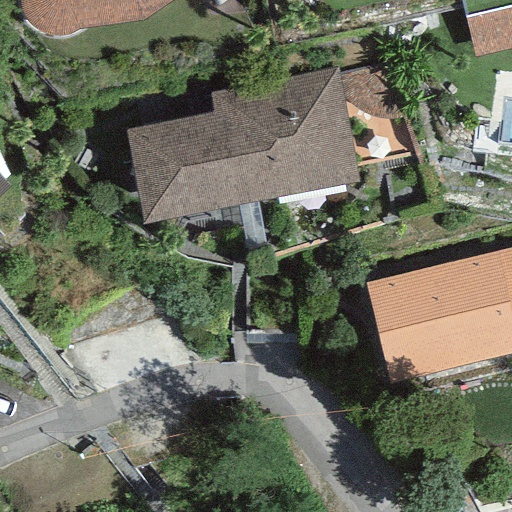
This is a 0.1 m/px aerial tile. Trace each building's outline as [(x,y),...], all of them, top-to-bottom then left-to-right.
[(24,0),(27,10),(41,23),(59,29),(86,19),(145,13),(165,0),(24,0)] [(511,45),(511,0),(505,0),(463,10),(474,55),(511,45)] [(127,123),(143,211),(357,173),(338,66),(212,89),(215,107),(127,123)] [(511,73),(493,72),(490,116),(476,116),(474,147),(511,152),(511,73)] [(0,153),(0,183),(10,175),(0,153)] [(511,241),(363,275),(388,374),(511,349),(511,241)]
